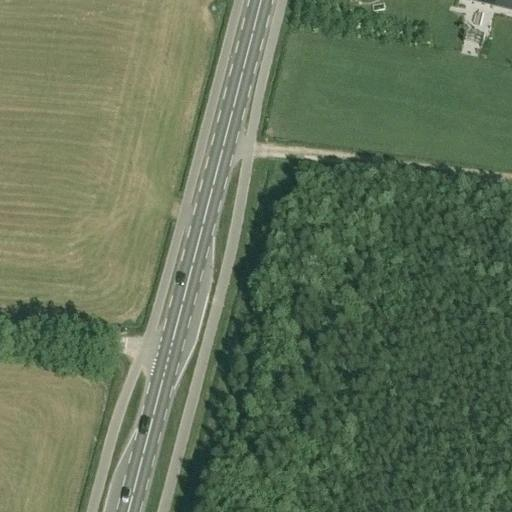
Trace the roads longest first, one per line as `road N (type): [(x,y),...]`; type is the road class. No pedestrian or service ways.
road 1 (secondary): [(169,357),(262,0)]
road 2 (secondary): [(126,511),(169,357)]
road 3 (track): [(147,353),(0,341)]
